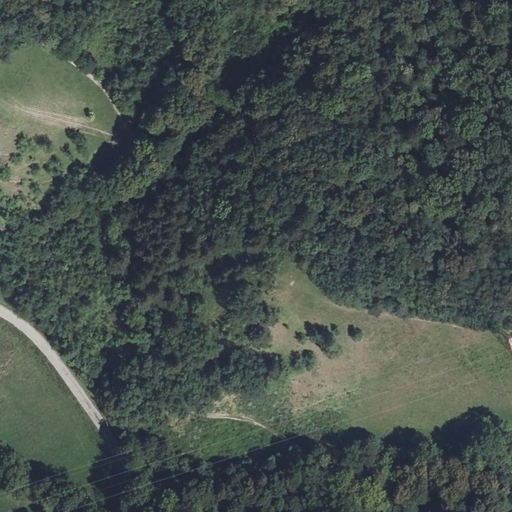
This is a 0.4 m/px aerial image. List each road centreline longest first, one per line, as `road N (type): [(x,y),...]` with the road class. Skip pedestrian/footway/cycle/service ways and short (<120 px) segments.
road 1 (track): [(511,472),(362,485),(264,427),(186,406),(132,291),(116,190),(102,176)]
road 2 (tertiary): [(0,312),(45,348),(108,436),(122,475),(121,511)]
road 3 (track): [(138,146),(100,84),(0,13)]
